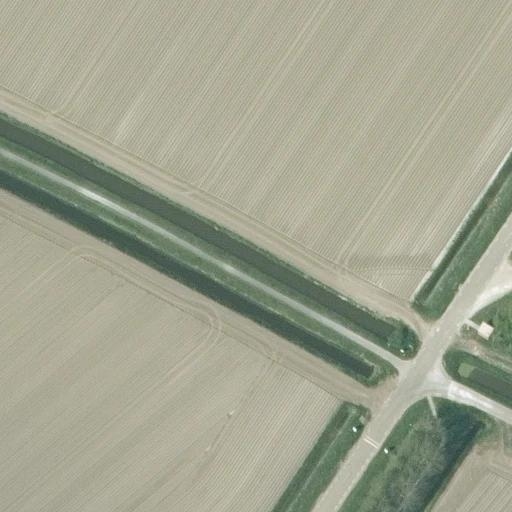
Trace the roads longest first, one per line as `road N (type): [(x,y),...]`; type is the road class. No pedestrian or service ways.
road 1 (tertiary): [(416,374),(511,232)]
road 2 (tertiary): [(326,511),(416,374)]
